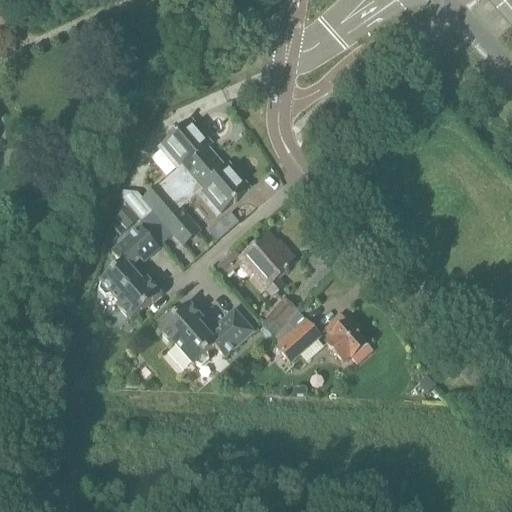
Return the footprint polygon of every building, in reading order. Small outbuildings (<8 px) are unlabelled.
[(161,187),(142,203),(152,215),(154,213),(155,214),(217,161),(208,150),(212,147),(191,123),(179,134),(178,133),(175,135),(176,137),(163,148),(182,170),(162,188),(161,187)] [(217,161),(155,214),(184,248),(200,234),(180,212),(203,193),(222,215),(235,204),(236,206),(238,204),(237,202),(250,191),(230,168),(226,171),(217,161)] [(116,221),(127,233),(139,222),(128,209),(116,221)] [(239,227),(230,217),(221,225),(229,235),(239,227)] [(102,287),(101,293),(107,299),(113,298),(120,307),(118,309),(132,324),(162,298),(148,282),(144,286),(140,282),(131,272),(141,262),(145,266),(161,252),(142,230),(113,256),(122,266),(101,285),(102,287)] [(236,253),(215,271),(225,282),(243,266),(273,299),(282,291),(276,283),(296,266),(293,262),(295,261),(288,253),(286,255),(270,237),(242,261),(236,253)] [(511,295),(511,291),(503,282),(492,293),(502,304),(511,295)] [(261,326),(275,342),(299,315),(298,314),(299,313),(285,300),(267,319),(268,320),(261,326)] [(190,307),(160,333),(174,349),(176,347),(196,369),(197,367),(203,369),(210,364),(209,357),(217,350),(227,361),(255,335),(236,313),(220,328),(224,332),(213,341),(200,327),(204,323),(190,307)] [(320,339),(306,324),(306,323),(299,315),(275,342),(280,347),(277,349),(291,366),(320,339)] [(342,319),(327,332),(334,341),(327,347),(344,365),(351,359),(358,367),(373,354),(342,319)] [(267,354),(263,358),(268,364),(272,360),(267,354)] [(435,389),(427,381),(420,387),(428,396),(435,389)] [(305,389),(296,389),(294,391),(293,398),(307,398),(307,392),(305,389)]
